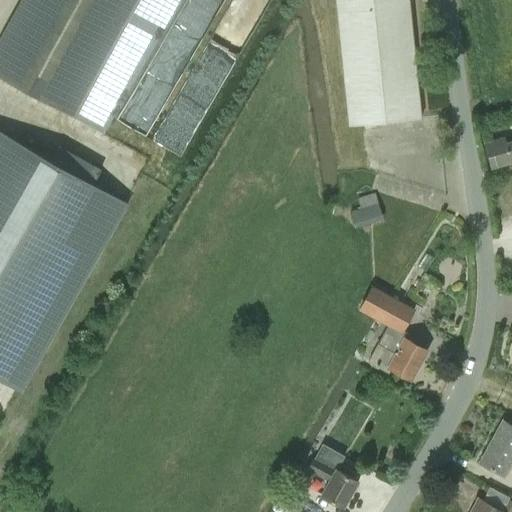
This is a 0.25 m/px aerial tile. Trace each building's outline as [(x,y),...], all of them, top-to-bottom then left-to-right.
[(20,0),(0,38),(0,76),(73,116),(104,133),(176,0),(20,0)] [(421,117),(409,0),(337,0),(350,125),(359,124),(421,117)] [(166,123),(155,142),(181,157),(192,138),(166,123)] [(0,378),(18,389),(125,201),(93,183),(101,169),(59,146),(52,159),(0,130),(0,378)] [(506,137),(486,143),(493,167),(511,161),(511,140),(507,142),(506,137)] [(355,228),(383,220),(375,192),(357,198),(360,208),(350,211),(355,228)] [(416,309),(390,295),(372,286),(359,309),(389,326),(369,361),(387,371),(390,366),(411,378),(427,349),(406,338),(408,333),(404,331),(416,309)] [(504,475),(511,461),(511,424),(504,420),(481,462),(504,475)] [(323,444),(309,469),(330,481),(322,494),(345,507),(359,481),(338,469),(345,456),(323,444)] [(511,511),(511,501),(510,501),(504,511),(479,498),(471,511),(511,511)]
